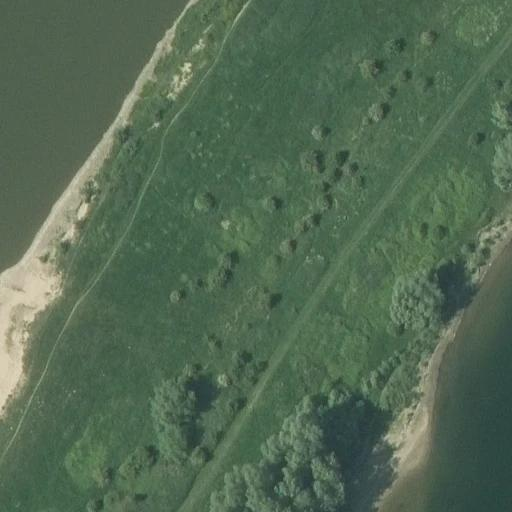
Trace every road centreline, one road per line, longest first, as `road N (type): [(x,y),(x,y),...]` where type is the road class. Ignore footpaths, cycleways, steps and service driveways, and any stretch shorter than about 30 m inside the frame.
road 1 (track): [(337,258),(259,365),(174,511)]
road 2 (track): [(511,18),(337,258)]
